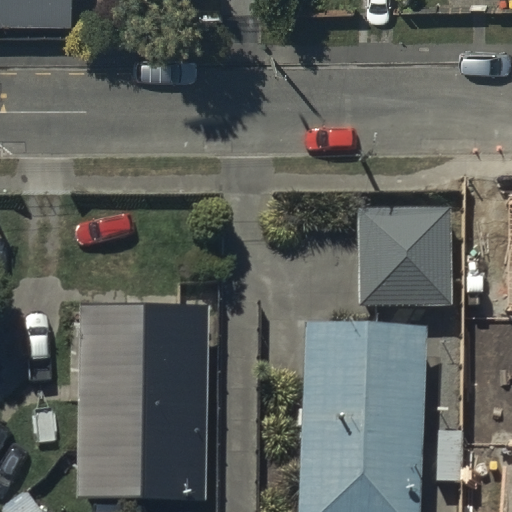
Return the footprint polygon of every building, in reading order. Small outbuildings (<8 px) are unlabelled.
[(0,0),(0,33),(73,34),(73,0),(0,0)] [(445,205),(355,206),(355,301),(445,300),(445,205)] [(511,262),(458,263),(458,434),(511,434),(511,262)] [(199,288),(69,286),(66,482),(197,484),(199,288)] [(417,511),(423,324),(302,321),(297,511),(417,511)]
